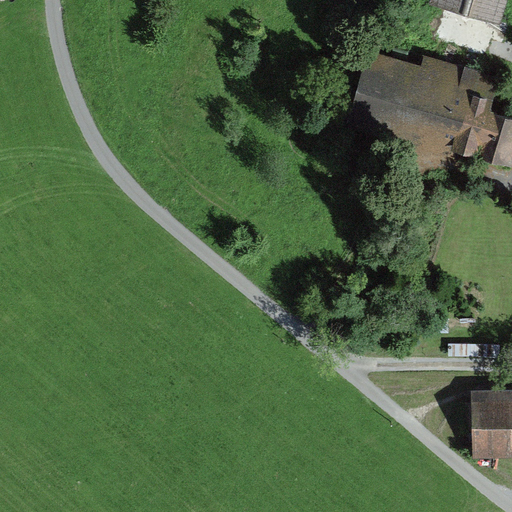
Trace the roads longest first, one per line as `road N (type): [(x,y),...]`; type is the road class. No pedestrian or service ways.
road 1 (track): [(55,0),(65,65),(117,175),(308,341),(511,499)]
road 2 (track): [(347,369),(511,367)]
